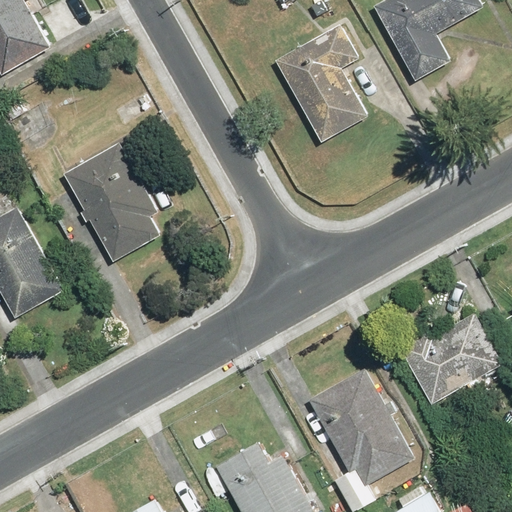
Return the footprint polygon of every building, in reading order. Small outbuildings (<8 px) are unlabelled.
[(34,0),(0,0),(0,78),(60,45),(34,0)] [(488,0),(384,0),(379,3),(422,79),(457,59),(444,35),(492,7),(488,0)] [(345,25),(282,61),(329,145),(376,118),(349,71),(366,62),(345,25)] [(133,142),(72,169),(112,261),(173,235),(133,142)] [(0,223),(0,325),(2,328),(74,291),(30,207),(0,223)] [(440,329),(410,345),(440,402),(511,362),(511,359),(486,311),(443,334),(440,329)] [(427,455),(378,363),(316,396),(356,469),(340,478),(358,511),(366,511),(388,501),(377,481),(427,455)] [(268,434),(221,457),(249,511),(323,511),(296,459),(284,465),(268,434)] [(413,504),(399,511),(478,511),(474,504),(460,511),(454,511),(437,483),(410,498),(413,504)] [(176,511),(169,496),(136,511),(201,511),(200,508),(192,511),(176,511)]
